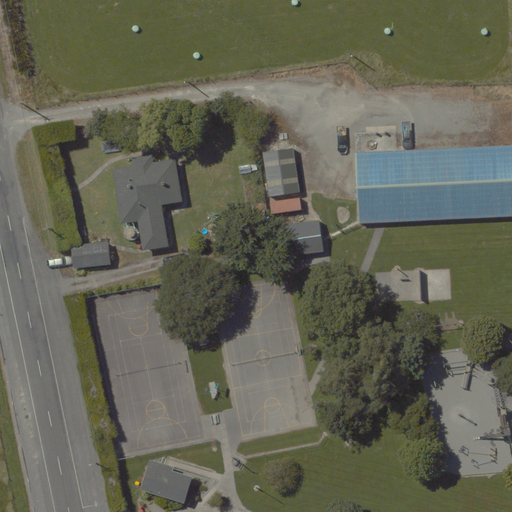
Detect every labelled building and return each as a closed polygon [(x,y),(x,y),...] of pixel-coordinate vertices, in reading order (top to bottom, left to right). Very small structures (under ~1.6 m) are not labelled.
[(511,147),(357,153),(360,223),(511,217),(511,147)] [(300,150),(264,152),(267,196),(303,193),(300,150)] [(139,173),(113,176),(119,226),(136,224),(140,253),(179,248),(175,210),(192,208),(187,162),(157,166),(156,158),(138,160),(139,173)] [(246,202),(244,174),(219,176),(221,204),(246,202)] [(273,228),(278,261),(327,254),(322,220),(273,228)] [(76,259),(79,276),(112,269),(109,253),(76,259)] [(139,494),(170,508),(190,504),(200,482),(155,460),(139,494)]
